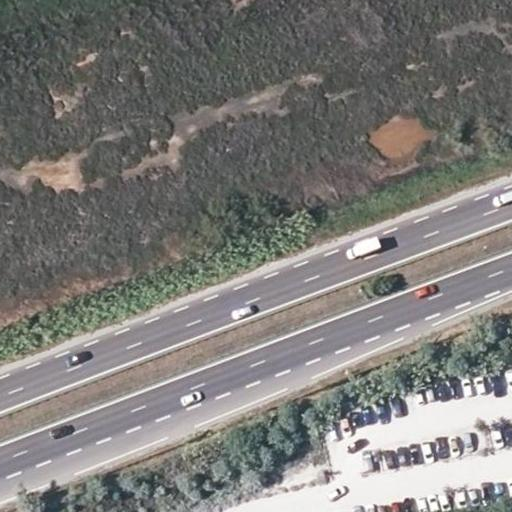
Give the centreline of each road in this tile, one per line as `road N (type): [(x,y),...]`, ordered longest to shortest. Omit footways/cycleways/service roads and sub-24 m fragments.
road 1 (trunk): [(511,207),(0,398)]
road 2 (trunk): [(0,490),(371,341),(486,277)]
road 3 (trunk): [(0,463),(486,277)]
